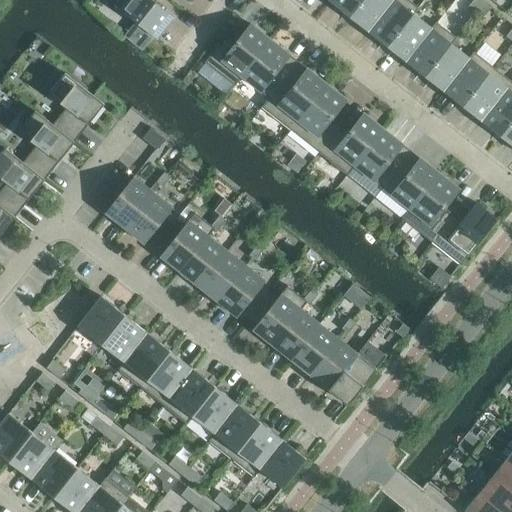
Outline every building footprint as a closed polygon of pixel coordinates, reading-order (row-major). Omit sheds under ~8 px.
[(173,18),(154,3),(156,0),(112,0),(111,1),(157,38),(173,18)] [(330,0),(330,1),(350,16),(362,0),(330,0)] [(362,0),(350,16),(368,31),(393,0),(362,0)] [(407,0),(393,0),(368,31),(387,46),(418,8),(407,0)] [(475,13),(483,2),(480,0),(473,0),(468,7),(475,13)] [(482,18),(490,8),(483,2),(475,13),(482,18)] [(418,8),(387,46),(406,61),(436,23),(436,22),(431,28),(413,15),(418,8)] [(139,37),(145,29),(135,21),(129,29),(139,37)] [(436,23),(406,61),(425,76),(455,38),(436,23)] [(204,63),(234,86),(270,40),(250,24),(236,43),(226,35),(204,63)] [(455,38),(425,76),(444,91),(474,53),(473,52),(468,58),(451,44),(456,38),(455,38)] [(261,107),(261,108),(298,62),(270,40),(234,86),(242,77),(268,98),(261,107)] [(474,53),(444,91),(462,106),(493,67),(474,53)] [(291,131),(327,85),(298,62),(261,108),(291,131)] [(493,67),(462,106),(481,121),(511,82),(493,67)] [(35,111),(34,112),(74,143),(74,142),(72,141),(86,123),(88,125),(104,105),(64,73),(48,94),(66,108),(52,125),(35,111)] [(500,136),(511,120),(511,82),(481,121),(500,136)] [(346,100),(327,85),(291,131),(318,153),(340,126),(331,119),(346,100)] [(4,149),(44,181),(44,180),(42,178),(56,161),(58,162),(74,143),(34,112),(18,131),(36,145),(22,163),(5,149),(4,149)] [(318,153),(347,175),(383,129),(363,114),(349,132),(340,126),(318,153)] [(511,120),(500,136),(511,145),(511,120)] [(141,139),(156,150),(165,140),(150,128),(141,139)] [(382,188),(411,151),(383,129),(347,175),(347,176),(354,166),(382,188)] [(0,207),(14,218),(13,216),(26,199),(28,200),(44,181),(4,149),(0,154),(0,177),(6,183),(0,190),(0,207)] [(439,174),(411,151),(382,188),(410,210),(402,219),(403,220),(439,174)] [(296,154),(287,165),(297,173),(306,162),(296,154)] [(166,182),(170,177),(164,172),(160,177),(166,182)] [(444,208),(459,189),(439,174),(403,220),(431,242),(452,215),(444,208)] [(105,213),(106,214),(124,229),(153,192),(133,177),(105,213)] [(162,187),(166,182),(160,177),(156,182),(162,187)] [(124,229),(144,244),(173,208),(153,192),(124,229)] [(461,221),(452,215),(431,242),(460,265),(496,219),(476,203),(461,221)] [(0,235),(14,218),(0,207),(0,235)] [(214,228),(194,213),(160,257),(179,272),(214,228)] [(221,226),(225,220),(219,215),(215,220),(221,226)] [(217,231),(221,226),(215,220),(211,226),(217,231)] [(214,228),(179,272),(198,287),(227,251),(209,236),(214,229),(214,228)] [(259,255),(263,250),(257,245),(252,250),(259,255)] [(255,260),(259,255),(252,250),(248,255),(255,260)] [(227,251),(198,287),(217,302),(246,266),(227,251)] [(217,302),(237,317),(265,281),(246,266),(217,302)] [(370,298),(352,283),(342,296),(360,310),(370,298)] [(252,330),(272,345),(306,302),(287,286),(252,330)] [(314,299),(318,294),(311,289),(307,294),(314,299)] [(310,304),(314,299),(307,294),(303,299),(310,304)] [(101,344),(124,315),(101,297),(78,326),(101,344)] [(272,345),(291,360),(319,324),(301,309),(307,302),(306,302),(272,345)] [(117,370),(118,370),(147,333),(124,315),(101,344),(123,362),(117,370)] [(351,329),(356,323),(349,318),(345,324),(351,329)] [(291,360),(310,375),(338,339),(319,324),(291,360)] [(347,334),(351,329),(345,324),(341,329),(347,334)] [(402,324),(397,330),(404,335),(408,329),(402,324)] [(140,388),(169,351),(147,333),(118,370),(140,388)] [(310,375),(328,390),(357,354),(338,339),(310,375)] [(328,390),(348,405),(385,357),(366,342),(357,354),(328,390)] [(140,388),(163,406),(192,369),(169,351),(140,388)] [(59,379),(66,370),(52,360),(46,368),(59,379)] [(185,424),(214,387),(192,369),(163,406),(185,424)] [(48,392),(55,383),(42,373),(35,381),(48,392)] [(91,404),(97,396),(84,385),(77,394),(91,404)] [(207,441),(208,442),(237,404),(214,387),(185,424),(186,424),(192,417),(213,434),(207,441)] [(71,410),(78,401),(64,391),(58,399),(71,410)] [(104,415),(111,406),(97,396),(91,404),(104,415)] [(231,459),(260,422),(237,404),(208,442),(231,459)] [(0,424),(0,454),(9,462),(32,432),(8,414),(0,424)] [(103,435),(110,427),(96,416),(90,424),(103,435)] [(136,440),(143,431),(129,421),(122,429),(136,440)] [(231,459),(253,477),(282,440),(260,422),(231,459)] [(116,446),(123,437),(110,427),(103,435),(116,446)] [(149,450),(156,442),(143,431),(136,440),(149,450)] [(32,432),(9,462),(31,480),(54,450),(32,432)] [(306,459),(305,458),(282,440),(253,477),(254,477),(260,470),(283,488),(306,459)] [(54,450),(31,480),(54,497),(77,468),(54,450)] [(148,471),(155,462),(141,452),(135,460),(148,471)] [(181,476),(188,467),(174,457),(168,465),(181,476)] [(493,478),(511,492),(511,464),(507,461),(493,478)] [(161,481),(168,473),(155,462),(148,471),(161,481)] [(194,486),(201,478),(188,467),(181,476),(194,486)] [(77,468),(54,497),(72,511),(78,511),(106,478),(105,478),(99,485),(77,468)] [(106,478),(78,511),(115,511),(128,496),(106,478)] [(511,511),(511,492),(493,478),(499,483),(486,500),(501,511),(511,511)] [(193,507),(200,498),(187,487),(180,496),(193,507)] [(226,511),(233,503),(220,492),(213,501),(226,511)] [(148,511),(128,496),(115,511),(148,511)] [(200,511),(210,511),(213,509),(200,498),(193,507),(200,511)] [(501,511),(486,500),(476,511),(501,511)]
